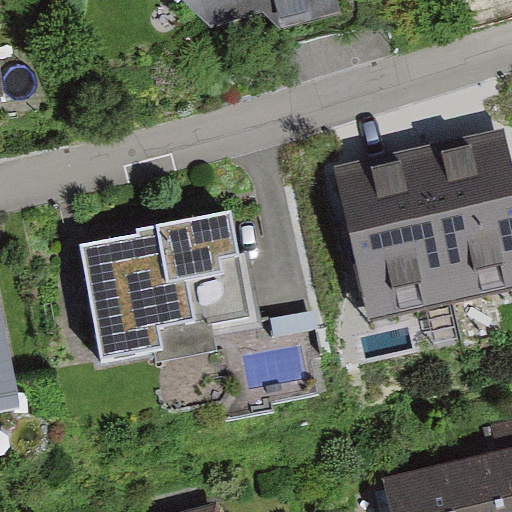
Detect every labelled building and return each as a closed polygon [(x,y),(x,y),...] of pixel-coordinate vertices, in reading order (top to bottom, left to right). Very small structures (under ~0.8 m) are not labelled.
[(348,0),(192,0),(245,58),(356,30),(348,0)] [(0,25),(0,98),(9,97),(0,25)] [(452,167),(389,182),(410,274),(511,250),(511,150),(508,131),(447,145),(452,167)] [(127,243),(99,247),(114,348),(268,327),(251,209),(124,227),(127,243)] [(3,272),(0,272),(0,397),(24,393),(3,272)] [(511,511),(511,460),(406,483),(412,511),(511,511)]
